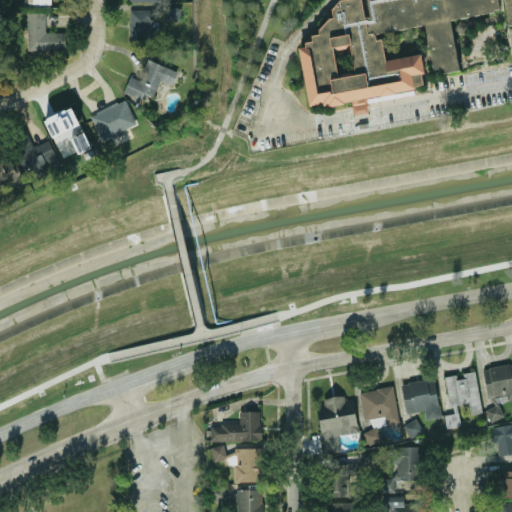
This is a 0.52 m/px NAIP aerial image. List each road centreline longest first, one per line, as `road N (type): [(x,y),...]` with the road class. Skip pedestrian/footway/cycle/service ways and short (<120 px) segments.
road 1 (secondary): [(0,476),(288,365),(511,324)]
road 2 (residential): [(284,333),(291,511)]
road 3 (secondary): [(511,289),(350,320)]
road 4 (secondary): [(120,385),(0,434)]
